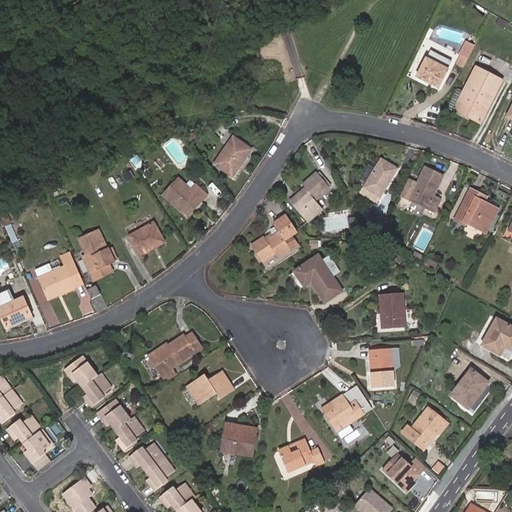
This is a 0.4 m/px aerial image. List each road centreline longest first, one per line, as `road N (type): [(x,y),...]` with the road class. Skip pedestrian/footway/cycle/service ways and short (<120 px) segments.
road 1 (residential): [(178,278),(309,122),(336,118),(387,129),(458,148),(511,175)]
road 2 (residential): [(0,353),(97,328),(178,278)]
road 3 (tertiary): [(437,511),(511,410)]
road 4 (residential): [(282,345),(178,278)]
